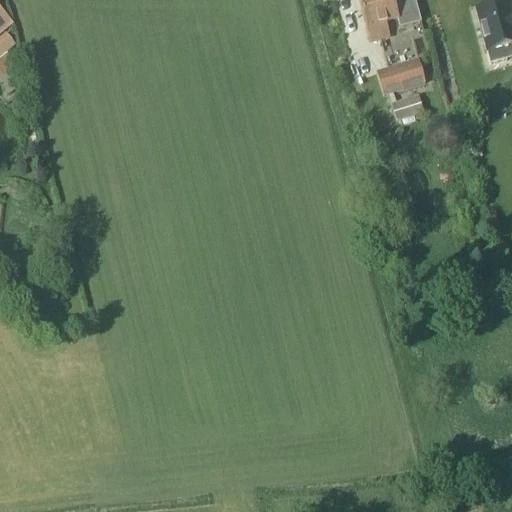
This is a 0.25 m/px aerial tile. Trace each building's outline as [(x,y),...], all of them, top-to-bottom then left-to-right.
[(420,25),(413,0),(364,0),(359,2),(372,43),(385,40),(381,26),(397,22),(400,31),(420,25)] [(502,5),(470,14),(484,68),(502,63),(499,52),(511,47),(511,12),(511,15),(505,18),(502,5)] [(10,38),(0,45),(0,65),(20,51),(10,38)] [(11,60),(0,67),(0,86),(10,101),(30,86),(11,60)] [(387,97),(393,95),(425,86),(417,61),(376,74),(383,99),(387,97)] [(396,105),(390,107),(396,125),(423,116),(417,98),(396,105)]
